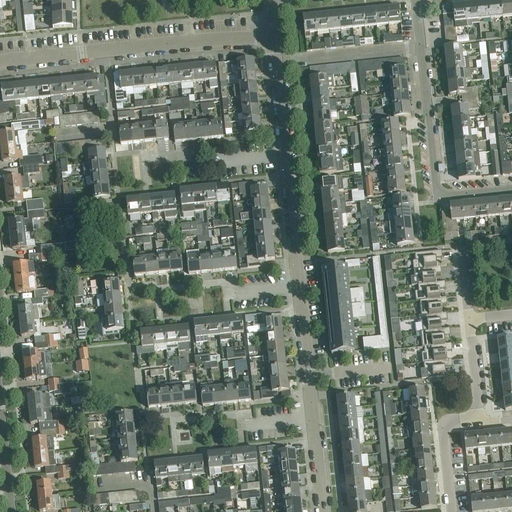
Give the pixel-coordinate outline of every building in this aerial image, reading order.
[(511,0),(508,0),(501,1),(503,18),(511,16),(511,0)] [(503,18),(501,1),(488,2),(490,19),(503,18)] [(72,2),(52,2),(52,15),(72,14),(72,2)] [(490,19),(488,2),(477,3),(478,20),(490,19)] [(477,3),(465,5),(466,21),(467,28),(472,27),(472,24),(479,23),(478,20),(477,3)] [(466,21),(465,5),(453,6),(453,7),(454,14),(454,20),(455,23),(466,21)] [(387,8),(388,25),(401,24),(399,7),(387,8)] [(454,14),(453,7),(442,8),(443,15),(454,14)] [(388,25),(387,8),(375,9),(376,26),(388,25)] [(376,26),(375,9),(362,11),(364,27),(376,26)] [(364,27),(362,11),(351,12),(352,29),(364,27)] [(351,12),(339,13),(340,30),(352,29),(351,12)] [(340,30),(339,13),(327,14),(329,31),(340,30)] [(72,14),(52,15),(53,28),(73,27),(72,14)] [(329,31),(327,14),(315,16),(316,32),(329,31)] [(316,32),(315,16),(303,17),(305,38),(310,38),(310,33),(316,32)] [(341,39),(342,48),(355,47),(354,38),(341,39)] [(481,56),(487,55),(486,43),(473,45),(473,49),(480,48),(481,56)] [(466,52),(461,52),(460,46),(444,48),(446,59),(467,57),(466,52)] [(468,57),(467,57),(446,59),(447,71),(469,69),(468,57)] [(238,74),(255,72),(253,60),(237,61),(238,74)] [(215,64),(203,65),(205,82),(209,81),(210,89),(218,88),(215,64)] [(205,82),(203,65),(191,66),(193,83),(205,82)] [(193,83),(191,66),(179,68),(181,84),(193,83)] [(179,68),(167,69),(169,85),(181,84),(179,68)] [(382,71),(379,71),(380,78),(389,77),(390,83),(407,81),(405,68),(404,69),(398,69),(393,70),(388,70),(382,71)] [(167,69),(155,70),(157,87),(169,85),(167,69)] [(469,69),(447,71),(448,84),(464,82),(471,81),(469,69)] [(157,87),(155,70),(143,71),(145,88),(157,87)] [(145,88),(143,71),(131,73),(133,89),(145,88)] [(256,84),(255,72),(238,74),(239,86),(256,84)] [(133,89),(131,73),(119,74),(119,75),(114,75),(113,75),(116,102),(127,101),(126,90),(133,89)] [(97,76),(85,78),(87,94),(94,94),(95,105),(97,104),(97,110),(107,109),(105,90),(98,90),(98,86),(99,86),(99,84),(98,84),(97,76)] [(316,78),(310,78),(309,78),(311,90),(328,89),(326,77),(326,76),(322,77),(316,78)] [(511,76),(506,77),(507,85),(506,85),(506,88),(501,89),(502,96),(507,96),(511,95),(511,76)] [(87,94),(85,78),(73,79),(75,96),(87,94)] [(73,79),(61,80),(63,97),(75,96),(73,79)] [(63,97),(61,80),(49,81),(51,98),(63,97)] [(49,81),(37,83),(39,99),(51,98),(49,81)] [(408,93),(407,81),(390,83),(391,95),(408,93)] [(465,89),(464,82),(448,84),(450,96),(457,95),(457,96),(459,96),(459,95),(463,94),(464,100),(478,98),(476,88),(465,89)] [(39,99),(37,83),(25,84),(27,101),(39,99)] [(27,101),(25,84),(13,85),(15,102),(27,101)] [(257,96),(256,84),(239,86),(241,97),(257,96)] [(15,102),(13,85),(1,86),(2,94),(1,94),(1,96),(2,96),(3,100),(0,100),(0,123),(6,123),(5,114),(9,114),(7,103),(15,102)] [(329,101),(328,89),(311,90),(312,103),(329,101)] [(408,93),(391,95),(384,95),(385,101),(390,101),(390,107),(409,105),(408,93)] [(257,96),(241,97),(242,109),(259,108),(257,96)] [(361,109),(368,109),(367,98),(360,99),(361,109)] [(478,98),(464,100),(465,106),(460,107),(460,106),(458,106),(458,107),(451,108),(452,120),(468,118),(467,111),(479,109),(478,98)] [(158,100),(146,102),(147,109),(159,107),(158,100)] [(339,100),(329,101),(312,103),(313,114),(330,113),(336,112),(335,103),(340,102),(339,100)] [(147,109),(146,102),(135,103),(135,110),(147,109)] [(409,105),(390,107),(389,107),(389,113),(393,112),(394,119),(411,117),(409,105)] [(260,120),(259,108),(242,109),(237,110),(238,115),(242,114),(243,121),(260,120)] [(331,124),(330,113),(313,114),(314,126),(331,124)] [(468,118),(452,120),(453,132),(469,130),(468,118)] [(192,119),(193,124),(185,125),(187,142),(199,140),(197,124),(197,119),(192,119)] [(261,132),(260,120),(243,121),(239,122),(239,127),(244,126),(244,134),(261,132)] [(209,122),(211,139),(223,138),(221,121),(209,122)] [(382,135),(399,134),(398,121),(381,123),(382,135)] [(11,125),(12,133),(0,134),(1,148),(14,146),(20,146),(20,138),(29,133),(29,131),(41,130),(41,122),(11,125)] [(211,139),(209,122),(197,124),(199,140),(211,139)] [(155,124),(157,141),(169,140),(167,123),(155,124)] [(155,124),(143,126),(145,142),(157,141),(155,124)] [(314,126),(316,138),(333,137),(339,136),(338,129),(334,129),(334,124),(331,124),(314,126)] [(187,142),(185,125),(173,126),(175,143),(187,142)] [(143,126),(131,127),(133,144),(145,142),(143,126)] [(133,144),(131,127),(119,128),(121,145),(133,144)] [(471,142),(469,130),(453,132),(455,143),(471,142)] [(401,146),(399,134),(382,135),(384,148),(401,146)] [(333,137),(316,138),(317,150),(334,148),(333,144),(339,141),(339,136),(333,137)] [(500,151),(507,150),(509,150),(508,139),(499,139),(500,151)] [(477,141),(471,142),(455,143),(456,155),(472,154),(478,153),(477,141)] [(14,146),(1,148),(3,162),(19,160),(20,168),(34,166),(43,165),(42,157),(33,158),(33,156),(21,157),(21,153),(15,153),(14,146)] [(401,146),(384,148),(381,148),(382,160),(402,158),(401,146)] [(334,148),(317,150),(318,162),(335,161),(342,160),(340,148),(334,148)] [(91,151),(88,152),(89,164),(106,162),(105,150),(102,150),(96,151),(91,151)] [(473,166),(472,154),(456,155),(457,167),(473,166)] [(402,158),(382,160),(380,160),(381,166),(384,166),(384,171),(403,169),(402,158)] [(318,162),(320,174),(329,173),(336,173),(343,172),(342,160),(335,161),(318,162)] [(106,162),(89,164),(83,164),(84,176),(91,175),(107,174),(106,162)] [(489,170),(489,177),(499,176),(498,164),(492,165),(493,170),(489,170)] [(34,166),(20,168),(22,168),(24,178),(5,180),(6,191),(22,190),(21,184),(29,183),(28,174),(35,173),(34,166)] [(473,166),(457,167),(458,180),(481,178),(480,166),(473,166)] [(403,169),(384,171),(382,172),(383,178),(387,177),(387,183),(404,181),(403,169)] [(109,186),(107,174),(91,175),(92,188),(109,186)] [(338,192),(343,191),(342,179),(320,181),(321,193),(338,192)] [(406,193),(404,181),(387,183),(389,195),(406,193)] [(252,201),(268,199),(267,187),(260,188),(260,187),(257,188),(253,189),(252,183),(231,185),(232,190),(239,189),(240,195),(251,194),(252,201)] [(216,186),(218,203),(230,202),(228,185),(216,186)] [(109,186),(92,188),(93,200),(110,198),(109,186)] [(216,186),(204,187),(205,204),(218,203),(216,186)] [(206,210),(205,204),(204,187),(192,189),(193,205),(194,211),(206,210)] [(193,205),(192,189),(180,190),(182,212),(194,211),(193,205)] [(23,202),(22,190),(6,191),(7,204),(23,202)] [(339,203),(344,203),(343,191),(338,192),(321,193),(323,205),(339,203)] [(177,218),(176,211),(175,194),(162,196),(164,212),(165,219),(177,218)] [(164,212),(162,196),(151,197),(152,214),(158,213),(164,212)] [(393,210),(410,208),(409,196),(392,198),(393,210)] [(151,197),(139,198),(140,215),(152,214),(151,197)] [(140,215),(139,198),(126,199),(128,216),(140,215)] [(509,198),(498,200),(499,215),(511,214),(509,198)] [(270,211),(268,199),(252,201),(247,202),(247,206),(252,206),(253,213),(270,211)] [(39,210),(39,211),(43,210),(42,200),(26,202),(27,212),(39,210)] [(498,200),(486,201),(488,216),(499,215),(498,200)] [(486,201),(474,202),(476,217),(488,216),(486,201)] [(474,202),(462,203),(464,219),(476,217),(474,202)] [(344,203),(339,203),(323,205),(324,217),(341,215),(350,214),(349,206),(345,207),(344,203)] [(464,219),(462,203),(450,204),(451,212),(441,213),(444,241),(456,240),(456,233),(458,233),(456,219),(464,219)] [(411,220),(410,208),(393,210),(395,222),(411,220)] [(30,233),(33,233),(32,220),(44,218),(43,210),(39,211),(39,210),(27,212),(28,220),(9,222),(11,235),(24,234),(30,233)] [(271,223),(270,211),(253,213),(253,214),(254,220),(254,225),(271,223)] [(342,227),(341,215),(324,217),(325,229),(342,227)] [(411,220),(395,222),(396,234),(413,232),(411,220)] [(271,223),(254,225),(255,237),(272,235),(271,223)] [(343,239),(342,227),(325,229),(326,241),(343,239)] [(221,231),(221,236),(221,239),(234,238),(234,230),(221,231)] [(414,244),(413,232),(396,234),(397,246),(414,244)] [(12,249),(35,247),(35,240),(30,240),(30,233),(24,234),(11,235),(12,249)] [(272,235),(255,237),(257,249),(273,247),(272,235)] [(343,239),(326,241),(328,253),(344,252),(343,239)] [(273,247),(257,249),(257,256),(246,257),(248,268),(261,267),(261,261),(265,260),(265,261),(267,261),(267,260),(275,260),(273,247)] [(218,254),(211,255),(213,272),(225,271),(223,254),(222,248),(217,249),(218,254)] [(164,256),(157,257),(159,274),(170,273),(168,256),(167,250),(163,250),(164,256)] [(201,273),(199,256),(198,250),(186,252),(189,275),(201,273)] [(437,267),(436,260),(442,259),(441,251),(414,254),(415,261),(418,261),(419,269),(414,269),(414,270),(437,267)] [(147,275),(145,258),(144,252),(140,253),(140,259),(133,260),(134,276),(147,275)] [(235,252),(223,254),(225,271),(237,270),(235,252)] [(14,265),(15,279),(28,277),(34,277),(33,270),(39,269),(37,254),(29,255),(30,264),(14,265)] [(181,255),(168,256),(170,273),(183,271),(181,255)] [(211,255),(199,256),(201,273),(213,272),(211,255)] [(157,257),(145,258),(147,275),(159,274),(157,257)] [(379,258),(372,259),(381,339),(367,340),(368,350),(368,351),(389,349),(379,258)] [(331,351),(331,355),(346,354),(345,353),(354,352),(351,318),(361,317),(359,304),(360,304),(360,303),(359,304),(358,291),(348,292),(346,267),(323,269),(332,351),(331,351)] [(437,267),(414,270),(414,277),(417,277),(418,285),(436,283),(435,276),(441,275),(441,267),(437,267)] [(29,285),(28,277),(15,279),(17,293),(34,291),(35,299),(43,298),(49,297),(48,293),(48,290),(36,291),(35,284),(29,285)] [(103,295),(120,293),(119,281),(104,283),(104,279),(96,280),(97,288),(102,288),(103,295)] [(436,283),(418,285),(418,291),(415,292),(416,301),(419,301),(440,298),(440,291),(446,290),(445,282),(436,283)] [(121,305),(120,293),(103,295),(104,307),(121,305)] [(446,297),(440,298),(419,301),(421,316),(442,314),(441,306),(447,306),(446,297)] [(43,298),(35,299),(25,300),(25,308),(18,309),(20,323),(40,321),(38,307),(37,307),(36,305),(43,304),(43,298)] [(121,305),(104,307),(106,319),(122,317),(121,305)] [(421,316),(418,316),(419,324),(422,323),(423,331),(441,330),(441,329),(440,322),(448,321),(447,313),(442,314),(421,316)] [(265,332),(282,330),(281,319),(274,320),(274,319),(271,319),(272,320),(267,320),(266,314),(253,316),(254,326),(265,325),(265,332)] [(124,330),(122,317),(106,319),(107,332),(124,330)] [(242,317),(230,318),(232,335),(244,333),(242,317)] [(230,318),(217,319),(219,336),(220,342),(232,340),(232,335),(230,318)] [(55,319),(40,321),(20,323),(21,337),(41,335),(40,328),(56,327),(55,319)] [(219,336),(217,319),(206,321),(207,337),(219,336)] [(208,342),(207,337),(206,321),(194,322),(194,326),(196,344),(208,342)] [(188,326),(176,328),(177,344),(190,343),(188,326)] [(176,328),(164,329),(166,352),(178,351),(177,344),(176,328)] [(423,331),(421,331),(422,348),(424,347),(445,345),(445,337),(451,337),(450,328),(441,329),(441,330),(423,331)] [(164,329),(152,330),(154,347),(154,353),(166,352),(164,329)] [(154,347),(152,330),(140,332),(142,348),(154,347)] [(282,330),(265,332),(267,344),(283,343),(282,330)] [(63,334),(35,337),(35,343),(61,341),(64,341),(63,334)] [(499,351),(511,349),(511,337),(498,339),(499,351)] [(285,354),(283,343),(267,344),(268,356),(285,354)] [(424,347),(425,353),(422,354),(423,363),(447,360),(446,353),(452,352),(451,344),(445,345),(424,347)] [(79,350),(80,362),(88,361),(87,349),(79,350)] [(511,362),(511,349),(499,351),(500,363),(511,362)] [(44,353),(38,354),(37,351),(23,353),(25,367),(46,364),(44,353)] [(285,354),(268,356),(269,368),(286,366),(285,354)] [(447,360),(423,363),(424,370),(415,371),(416,380),(428,379),(446,377),(445,369),(453,368),(452,360),(447,360)] [(80,362),(76,362),(77,373),(89,372),(88,361),(80,362)] [(511,373),(511,362),(500,363),(501,375),(511,373)] [(46,364),(25,367),(26,381),(37,380),(37,387),(49,386),(49,380),(48,378),(47,379),(46,364)] [(287,378),(286,366),(269,368),(271,380),(287,378)] [(511,373),(501,375),(503,387),(511,386),(511,373)] [(244,385),(237,386),(239,403),(251,401),(248,377),(243,378),(244,385)] [(287,378),(271,380),(271,387),(260,389),(261,400),(275,398),(275,392),(279,392),(279,393),(281,392),(281,391),(289,391),(287,378)] [(227,404),(239,403),(237,386),(236,380),(224,381),(225,387),(227,404)] [(77,383),(60,385),(49,386),(50,392),(55,391),(55,395),(71,393),(71,388),(77,388),(77,383)] [(181,383),(170,384),(170,386),(172,406),(184,405),(182,385),(181,383)] [(195,387),(187,387),(186,384),(182,385),(184,405),(197,403),(195,387)] [(208,385),(208,389),(201,389),(202,407),(215,405),(213,388),(212,385),(208,385)] [(165,390),(159,390),(158,390),(160,407),(172,406),(170,386),(165,386),(165,390)] [(511,398),(511,386),(503,387),(504,399),(511,398)] [(158,390),(159,390),(159,387),(154,388),(154,391),(146,392),(148,408),(160,407),(158,390)] [(227,404),(225,387),(213,388),(215,405),(227,404)] [(425,400),(424,388),(408,390),(402,391),(403,403),(410,402),(425,400)] [(50,394),(42,395),(28,397),(29,410),(48,408),(51,408),(50,394)] [(338,410),(355,408),(354,396),(337,397),(338,410)] [(425,400),(410,402),(411,414),(426,412),(425,400)] [(31,425),(52,422),(51,408),(48,408),(29,410),(31,425)] [(357,420),(355,408),(338,410),(339,422),(357,420)] [(426,412),(411,414),(412,426),(428,424),(426,412)] [(117,427),(134,425),(132,413),(115,415),(117,427)] [(341,434),(358,432),(363,432),(362,420),(357,420),(339,422),(341,434)] [(428,424),(412,426),(407,427),(408,438),(413,438),(429,436),(428,424)] [(134,425),(117,427),(118,439),(135,437),(134,425)] [(64,429),(53,430),(40,432),(41,439),(32,440),(34,454),(55,452),(53,439),(57,439),(56,436),(65,435),(64,429)] [(511,430),(500,431),(501,447),(511,445),(511,430)] [(500,431),(488,433),(490,448),(501,447),(500,431)] [(358,432),(341,434),(342,446),(359,444),(364,443),(363,432),(358,432)] [(488,433),(476,434),(478,449),(485,448),(486,456),(490,455),(490,448),(488,433)] [(478,449),(476,434),(464,435),(465,451),(478,449)] [(430,448),(429,436),(413,438),(415,450),(430,448)] [(135,437),(118,439),(119,450),(136,448),(135,437)] [(360,455),(359,444),(342,446),(343,457),(360,455)] [(279,464),(296,462),(295,450),(287,451),(287,450),(285,451),(281,452),(280,446),(266,447),(268,458),(279,457),(279,464)] [(136,448),(119,450),(120,462),(120,463),(123,463),(129,462),(135,462),(138,461),(136,448)] [(256,448),(243,450),(245,466),(246,475),(251,475),(250,466),(257,465),(256,448)] [(430,448),(415,450),(416,462),(431,460),(430,448)] [(243,450),(231,451),(233,467),(245,466),(243,450)] [(231,451),(219,452),(221,469),(233,467),(231,451)] [(56,466),(55,452),(34,454),(35,468),(56,466)] [(221,469),(219,452),(207,453),(210,478),(216,478),(215,469),(221,469)] [(93,465),(95,465),(99,465),(98,453),(91,453),(93,465)] [(360,455),(343,457),(344,470),(362,468),(360,455)] [(202,458),(189,459),(191,475),(204,474),(202,458)] [(180,477),(180,482),(192,480),(191,475),(189,459),(178,460),(180,477)] [(180,482),(180,477),(178,460),(166,462),(168,478),(168,483),(180,482)] [(433,472),(431,460),(416,462),(417,473),(433,472)] [(168,478),(166,462),(154,463),(157,487),(162,487),(161,479),(168,478)] [(296,462),(279,464),(281,476),(297,474),(296,462)] [(60,479),(71,478),(70,466),(59,467),(60,479)] [(344,470),(345,481),(363,479),(368,478),(367,467),(362,468),(344,470)] [(434,484),(433,472),(417,473),(411,474),(412,486),(419,485),(434,484)] [(297,474),(281,476),(282,488),(299,486),(297,474)] [(363,479),(345,481),(347,493),(364,491),(363,479)] [(38,498),(53,496),(51,483),(37,484),(38,498)] [(434,484),(419,485),(420,497),(435,496),(434,484)] [(299,486),(282,488),(283,500),(300,498),(299,486)] [(364,491),(347,493),(348,505),(365,503),(364,491)] [(84,497),(88,501),(90,501),(92,501),(91,498),(92,497),(88,493),(87,494),(83,494),(84,497)] [(59,495),(53,496),(38,498),(39,511),(40,511),(60,510),(59,495)] [(506,495),(494,496),(496,511),(508,510),(506,495)] [(435,496),(420,497),(421,510),(437,508),(435,496)] [(494,496),(482,497),(483,511),(490,511),(496,511),(494,496)] [(483,511),(482,497),(471,498),(471,511),(483,511)] [(301,510),(300,498),(283,500),(277,501),(278,505),(284,505),(284,511),(301,510)] [(366,511),(365,503),(348,505),(348,511),(366,511)]
